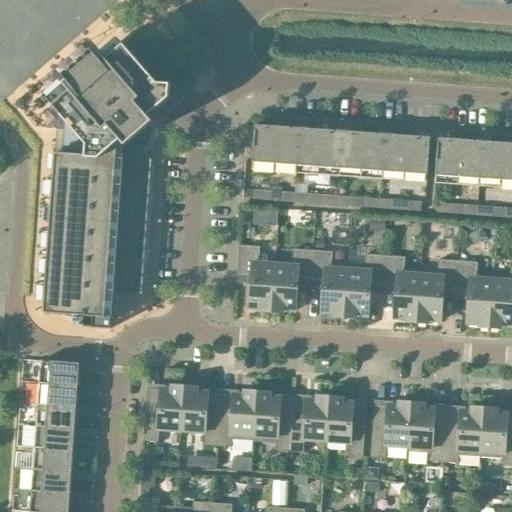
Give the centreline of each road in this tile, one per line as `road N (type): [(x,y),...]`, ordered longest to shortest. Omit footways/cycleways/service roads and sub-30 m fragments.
road 1 (residential): [(511,357),(184,331)]
road 2 (residential): [(0,126),(21,154),(13,326),(33,344),(117,347)]
road 3 (residential): [(241,84),(511,99)]
road 4 (residential): [(184,331),(197,124),(202,111),(241,84)]
road 5 (residential): [(511,15),(315,0)]
road 6 (residential): [(117,347),(109,511)]
